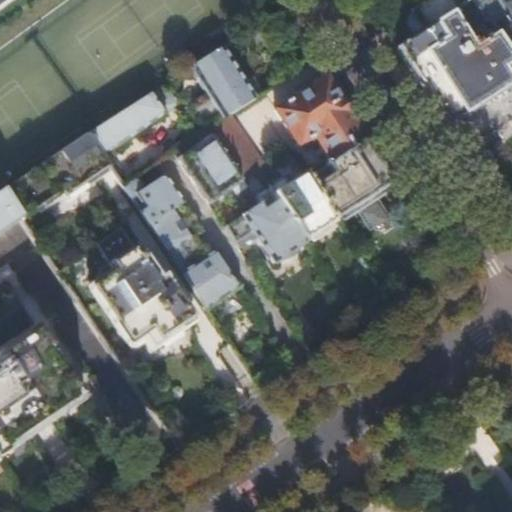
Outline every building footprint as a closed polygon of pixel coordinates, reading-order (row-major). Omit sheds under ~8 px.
[(473,1),(473,0),(427,0),(411,10),(413,12),(408,17),(407,19),(408,27),(411,34),(414,38),(473,1)] [(511,0),(505,4),(501,0),(473,0),(473,1),(511,56),(511,55),(511,0)] [(414,38),(398,48),(448,126),(484,103),(511,84),(511,57),(511,56),(473,1),(414,38)] [(238,71),(223,48),(191,68),(209,98),(198,105),(213,126),(255,99),(238,71)] [(367,140),(327,77),(276,111),(300,148),(316,138),(333,163),(367,140)] [(167,83),(153,93),(166,114),(181,104),(167,83)] [(87,131),(86,132),(102,156),(166,114),(153,93),(94,127),(87,131)] [(511,99),(476,116),(482,130),(511,117),(511,99)] [(228,161),(207,130),(205,132),(199,136),(204,144),(178,161),(192,182),(208,205),(233,187),(238,194),(246,189),(228,161)] [(4,190),(23,219),(24,220),(62,195),(65,199),(99,176),(110,168),(102,156),(86,132),(5,191),(4,190)] [(367,140),(333,163),(309,178),(336,220),(340,217),(343,221),(371,204),(393,190),(390,185),(395,182),(384,166),(367,140)] [(110,168),(99,176),(102,180),(113,172),(110,168)] [(336,220),(309,178),(306,173),(288,185),(284,179),(270,187),(305,241),(309,238),(309,239),(322,231),(337,221),(336,220)] [(183,204),(164,175),(136,194),(130,198),(150,226),(183,204)] [(269,184),(251,196),(258,207),(250,212),(224,229),(237,248),(254,237),(272,264),(286,255),(306,243),(305,241),(270,187),(269,184)] [(251,196),(246,189),(238,194),(250,212),(258,207),(251,196)] [(0,234),(23,219),(4,190),(0,193),(0,234)] [(203,233),(185,205),(151,228),(206,310),(223,298),(240,287),(216,251),(208,256),(196,238),(203,233)] [(192,320),(164,278),(145,259),(144,260),(141,256),(137,258),(120,231),(96,247),(114,274),(91,290),(129,346),(150,332),(158,343),(173,333),(192,320)] [(37,335),(0,359),(0,451),(53,416),(80,398),(37,335)]
